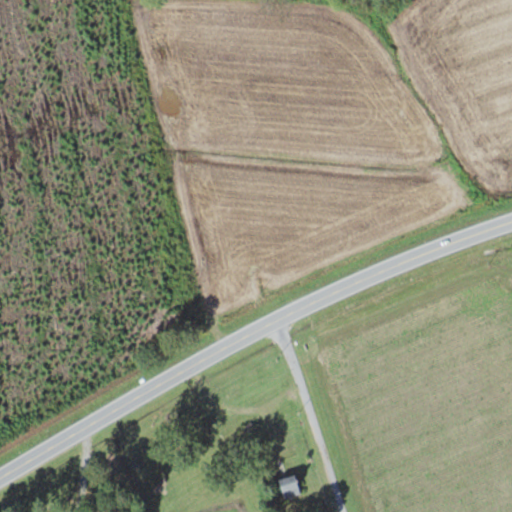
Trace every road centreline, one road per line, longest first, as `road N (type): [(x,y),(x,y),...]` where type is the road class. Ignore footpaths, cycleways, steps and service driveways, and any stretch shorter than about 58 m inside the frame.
road 1 (primary): [(0,475),(275,319),(511,220)]
road 2 (residential): [(275,319),(338,511)]
